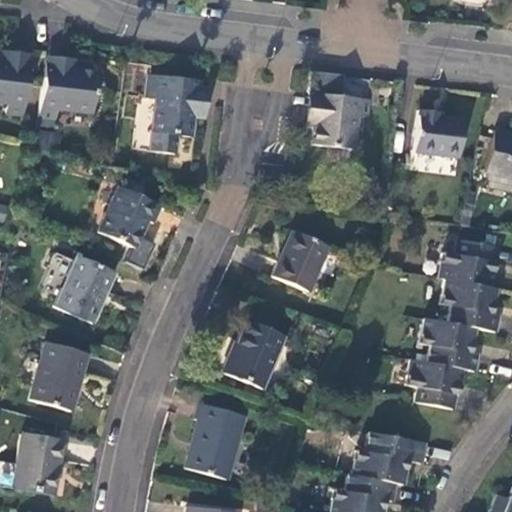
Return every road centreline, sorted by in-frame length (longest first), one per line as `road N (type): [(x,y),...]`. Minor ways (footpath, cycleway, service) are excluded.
road 1 (residential): [(255,41),(236,190),(166,345),(122,511)]
road 2 (tertiary): [(255,41),(133,21),(78,0)]
road 3 (tertiary): [(511,75),(362,54)]
road 4 (residential): [(511,410),(439,511)]
